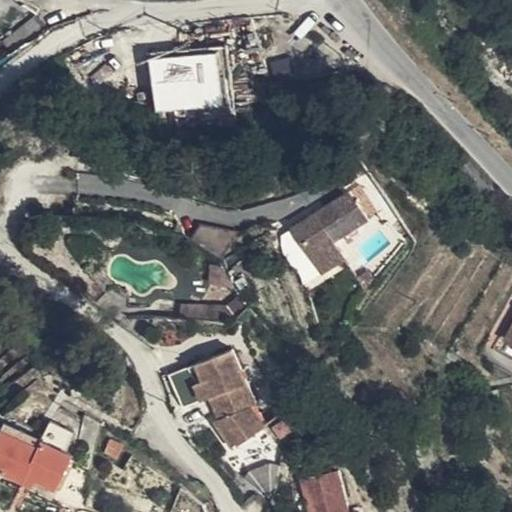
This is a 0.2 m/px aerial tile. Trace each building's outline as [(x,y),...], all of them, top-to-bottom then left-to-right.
[(36,17),(9,36),(19,50),(45,31),(36,17)] [(153,51),(159,127),(237,121),(231,45),(153,51)] [(291,66),(274,69),(277,84),(294,80),(291,66)] [(344,186),(362,172),(354,161),(335,173),(344,186)] [(362,182),(325,206),(327,210),(319,215),(316,211),(293,226),(322,272),(345,257),(334,240),(380,210),(362,182)] [(327,210),(325,206),(316,211),(319,215),(327,210)] [(390,218),(383,225),(400,245),(406,237),(390,218)] [(376,275),(370,267),(358,277),(365,287),(376,275)] [(251,285),(238,277),(230,289),(243,297),(251,285)] [(233,346),(197,362),(204,378),(197,381),(196,382),(203,400),(211,396),(219,412),(225,409),(229,414),(221,417),(216,419),(235,449),(266,427),(253,407),(258,403),(233,346)] [(204,378),(197,362),(190,365),(197,381),(204,378)] [(39,444),(42,438),(6,420),(2,426),(3,426),(39,444)] [(42,438),(65,449),(72,431),(50,421),(42,438)] [(71,452),(65,449),(42,438),(39,444),(3,426),(0,433),(0,478),(4,472),(23,480),(27,472),(35,476),(55,486),(71,452)] [(311,511),(358,511),(356,511),(349,511),(338,470),(303,478),(311,511)] [(31,485),(35,476),(27,472),(23,480),(31,485)]
